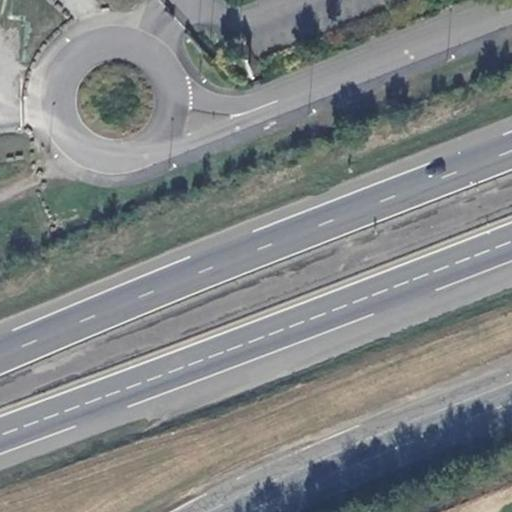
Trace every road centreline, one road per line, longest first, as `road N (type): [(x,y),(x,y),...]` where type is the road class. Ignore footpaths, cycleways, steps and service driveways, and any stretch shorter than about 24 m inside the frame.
road 1 (trunk): [(511,149),(0,354)]
road 2 (trunk): [(0,434),(511,240)]
road 3 (secondary): [(204,511),(511,380)]
road 4 (unclassified): [(179,86),(159,52),(115,35),(82,44),(54,79),(52,113),(76,151),(112,164),(148,155)]
road 5 (unclassified): [(277,99),(511,7)]
road 6 (unclassified): [(148,155),(277,99)]
